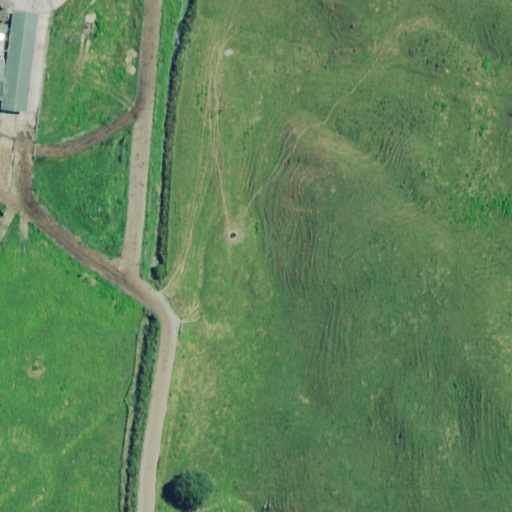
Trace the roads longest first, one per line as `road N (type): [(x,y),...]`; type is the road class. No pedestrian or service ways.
road 1 (track): [(0,198),(130,281),(167,320),(146,511)]
road 2 (track): [(153,0),(130,281)]
